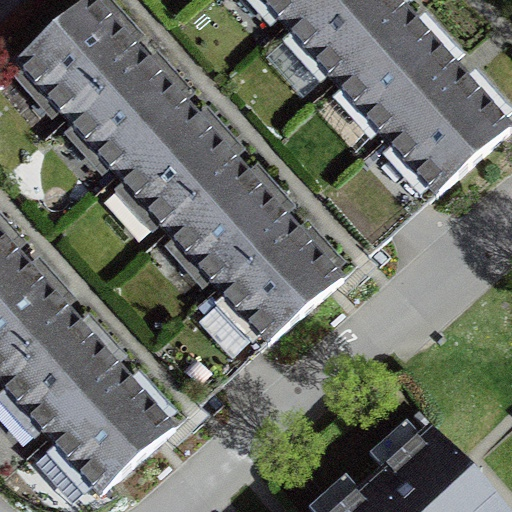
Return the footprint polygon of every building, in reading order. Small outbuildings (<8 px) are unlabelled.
[(88,0),(17,63),(67,121),(142,55),(119,28),(93,0),(88,0)] [(260,0),(285,27),(316,0),(260,0)] [(316,0),(285,27),(335,84),(411,18),(394,0),(316,0)] [(411,18),(335,84),(385,141),(460,74),(434,45),(411,18)] [(142,55),(67,121),(117,177),(192,111),(166,82),(142,55)] [(460,74),(385,141),(437,199),(511,133),(485,102),(460,74)] [(192,111),(117,177),(167,233),(242,167),(215,137),(192,111)] [(242,167),(167,233),(217,290),(292,224),(265,194),(242,167)] [(292,224),(217,290),(268,348),(343,282),(319,254),(292,224)] [(0,234),(0,281),(23,260),(0,234)] [(47,287),(23,260),(0,281),(0,381),(74,316),(47,287)] [(97,342),(74,316),(0,381),(0,384),(49,439),(124,373),(97,342)] [(149,401),(124,373),(49,439),(101,497),(176,431),(149,401)] [(339,511),(503,511),(431,431),(339,511)]
